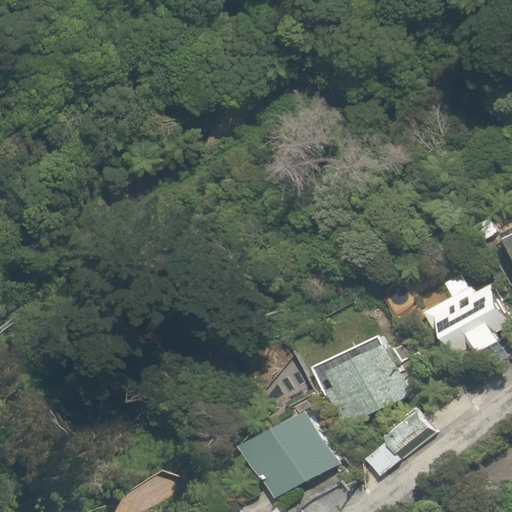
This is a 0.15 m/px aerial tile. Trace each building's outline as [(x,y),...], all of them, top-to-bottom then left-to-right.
[(511,221),(483,234),(511,296),(511,221)] [(466,276),(398,308),(413,340),(481,308),(466,276)] [(368,323),(302,365),(336,419),(402,378),(368,323)] [(291,408),(208,445),(234,504),(318,466),(291,408)] [(376,452),(411,426),(399,410),(337,457),(357,483),(384,462),(376,452)] [(511,429),(491,442),(511,478),(511,429)]
